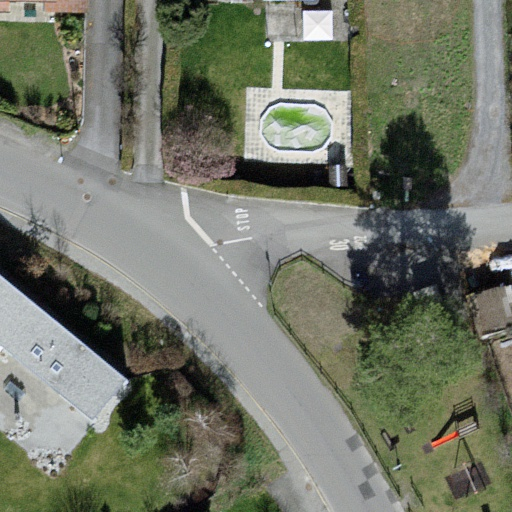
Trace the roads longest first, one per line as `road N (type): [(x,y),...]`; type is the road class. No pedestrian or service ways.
road 1 (residential): [(177,274),(220,247),(263,234),(511,226)]
road 2 (residential): [(366,511),(289,394),(177,274)]
road 3 (residential): [(177,274),(0,171)]
